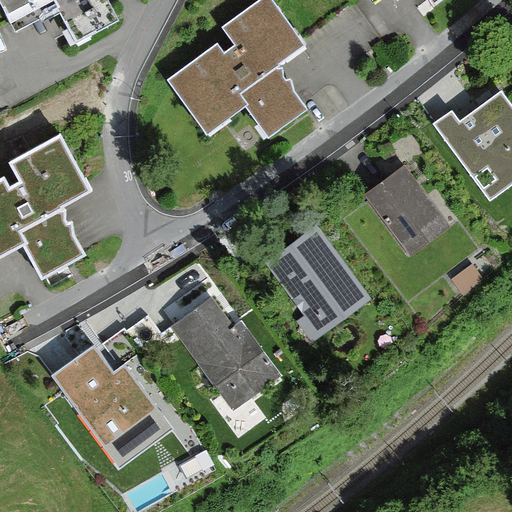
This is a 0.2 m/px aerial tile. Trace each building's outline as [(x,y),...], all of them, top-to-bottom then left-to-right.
[(12,0),(20,14),(53,0),(64,0),(89,30),(129,10),(123,0),(12,0)] [(225,35),(175,73),(218,130),(256,101),(281,133),(324,101),(291,58),(314,33),(288,0),(256,0),(231,19),(245,37),(234,46),(225,35)] [(511,119),(495,96),(466,117),(505,170),(499,177),(511,194),(511,119)] [(11,168),(0,174),(0,257),(31,240),(51,274),(100,246),(93,234),(72,198),(101,182),(71,130),(20,158),(30,176),(19,182),(11,168)] [(417,157),(373,188),(419,251),(463,219),(417,157)] [(328,223),(275,260),(327,331),(379,294),(328,223)] [(220,287),(171,321),(235,412),(290,373),(251,317),(244,322),(220,287)] [(76,360),(47,383),(66,419),(85,408),(96,428),(128,468),(181,425),(117,346),(85,372),(76,360)]
